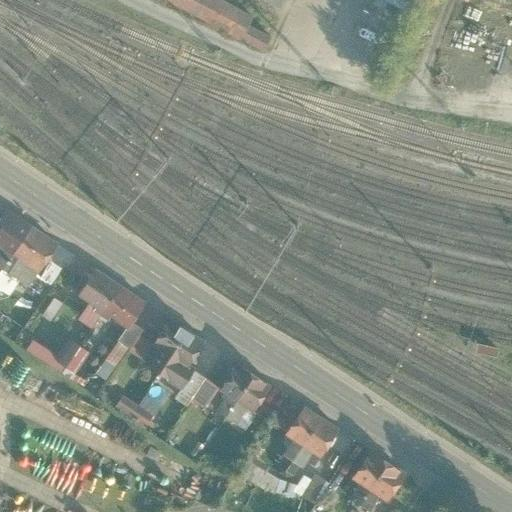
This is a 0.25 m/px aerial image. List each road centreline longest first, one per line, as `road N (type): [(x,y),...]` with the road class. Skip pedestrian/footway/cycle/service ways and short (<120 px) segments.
road 1 (secondary): [(0,170),(511,509)]
road 2 (track): [(304,72),(511,113)]
